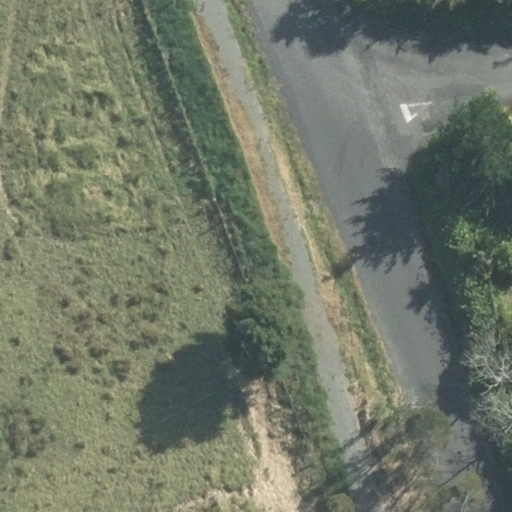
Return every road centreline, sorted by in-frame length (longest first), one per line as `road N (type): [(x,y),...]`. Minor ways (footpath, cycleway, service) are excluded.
road 1 (unclassified): [(482,511),(288,0)]
road 2 (unknown): [(312,63),(511,66)]
